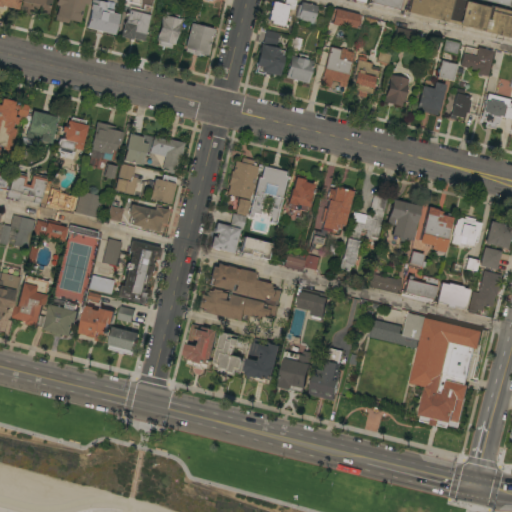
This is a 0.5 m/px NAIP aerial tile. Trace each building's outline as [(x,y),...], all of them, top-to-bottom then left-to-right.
[(0,0),(19,0),(17,10),(1,6),(1,8),(0,7),(0,0)] [(51,0),(48,16),(40,14),(39,18),(32,16),(32,15),(19,12),(21,0),(51,0)] [(79,23),(69,20),(68,24),(55,21),(56,16),(56,17),(59,6),(56,6),(57,0),(89,0),(88,5),(84,4),(79,23)] [(86,28),(90,10),(91,6),(90,6),(92,0),(106,3),(105,10),(112,12),(112,13),(119,15),(114,35),(86,28)] [(297,0),(294,11),(289,9),(284,27),(271,24),(272,21),(269,20),(270,14),(269,14),(271,8),(272,8),(273,2),(284,4),(285,0),(297,0)] [(401,0),(399,11),(370,3),(370,0),(401,0)] [(462,0),(511,11),(511,39),(407,13),(410,0),(462,0)] [(298,5),(300,6),(301,2),(317,6),(314,18),(315,19),(313,28),(308,27),(309,22),(307,21),(307,22),(300,20),(300,19),(294,18),(298,5)] [(143,42),(132,39),(132,40),(120,37),(123,23),(125,23),(129,7),(143,10),(144,6),(151,7),(143,42)] [(359,15),(356,28),(341,25),(340,27),(332,24),(328,23),(332,9),(335,10),(336,9),(359,15)] [(179,16),(178,19),(180,20),(174,46),(172,45),(171,49),(157,46),(158,41),(156,41),(162,15),(165,15),(165,13),(179,16)] [(213,29),(207,55),(200,53),(199,57),(192,55),(192,54),(185,52),(186,49),(184,48),(190,24),(213,29)] [(417,33),(417,34),(415,44),(413,44),(412,50),(402,48),(403,43),(393,41),(397,28),(417,33)] [(278,34),(275,47),(263,43),(266,31),(278,34)] [(302,39),(299,51),(297,50),(296,52),(288,49),(289,48),(287,48),(290,37),(291,38),(291,36),(302,39)] [(445,40),(460,44),(457,55),(442,51),(445,40)] [(279,49),(279,50),(283,51),(282,57),(283,57),(280,71),(278,76),(270,74),(270,76),(265,75),(265,73),(263,73),(263,74),(255,72),(257,66),(256,66),(259,55),(259,54),(258,52),(259,48),(260,47),(261,44),(279,49)] [(330,47),(341,50),(341,49),(342,50),(342,49),(347,50),(346,51),(353,53),(345,88),(338,86),(339,83),(332,81),(331,85),(330,85),(329,88),(320,85),(330,47)] [(487,77),(474,74),(476,68),(468,66),(472,47),(493,51),(487,77)] [(390,55),(387,67),(380,65),(381,64),(376,63),(379,52),(390,55)] [(285,78),(287,73),(286,73),(288,64),(289,64),(291,56),(298,58),(299,55),(306,56),(306,60),(313,61),(308,84),(285,78)] [(369,69),(378,71),(376,79),(374,78),(372,85),(373,85),(371,94),(366,93),(364,98),(357,96),(358,91),(352,89),(354,82),(352,81),(358,57),(366,59),(365,62),(371,64),(369,69)] [(456,65),(453,82),(436,78),(440,61),(456,65)] [(408,79),(401,107),(383,103),(390,75),(408,79)] [(438,111),(437,116),(416,111),(418,106),(417,106),(422,86),(432,89),(434,83),(445,85),(438,111)] [(464,91),(463,95),(469,97),(469,98),(471,98),(469,105),(469,104),(466,114),(465,113),(463,119),(455,117),(454,120),(449,119),(450,114),(451,114),(456,95),(455,95),(457,89),(464,91)] [(511,100),(510,108),(511,108),(511,120),(500,117),(498,125),(495,125),(494,130),(484,127),(485,122),(483,122),(485,113),(483,112),(487,94),(511,100)] [(0,106),(2,99),(29,106),(26,117),(25,117),(23,121),(18,120),(17,125),(13,124),(12,129),(16,130),(10,152),(9,156),(1,154),(3,147),(0,146),(0,106)] [(57,118),(51,144),(39,141),(41,135),(27,132),(32,112),(57,118)] [(85,121),(84,125),(87,126),(81,151),(73,149),(72,152),(74,152),(73,156),(55,151),(58,138),(63,140),(65,133),(61,132),(62,127),(66,128),(67,121),(70,122),(71,118),(85,121)] [(96,122),(115,127),(114,131),(123,133),(119,146),(116,145),(114,151),(113,151),(112,154),(111,154),(110,161),(98,158),(98,160),(95,159),(94,161),(89,159),(91,150),(90,150),(91,146),(90,145),(96,122)] [(152,138),(152,137),(167,141),(167,140),(183,144),(179,159),(174,175),(165,173),(165,172),(162,171),(162,170),(160,170),(164,157),(146,152),(142,166),(138,165),(122,161),(125,150),(124,150),(128,134),(141,138),(142,135),(152,138)] [(229,185),(228,185),(231,172),(232,172),(235,162),(240,163),(241,158),(254,161),(252,166),(258,167),(246,214),(245,214),(245,216),(235,214),(236,212),(235,211),(238,199),(240,199),(241,198),(227,194),(229,185)] [(106,163),(117,166),(114,179),(111,178),(110,180),(105,179),(106,177),(103,177),(106,163)] [(135,168),(132,177),(137,178),(137,180),(140,180),(141,182),(136,183),(133,195),(115,191),(121,165),(135,168)] [(286,172),(286,175),(288,176),(277,224),(270,222),(271,218),(267,217),(270,202),(269,199),(270,196),(273,197),(275,187),(266,185),(264,194),(266,194),(266,198),(263,199),(259,214),(253,213),(252,218),(248,217),(253,196),(257,177),(260,177),(263,166),(286,172)] [(44,176),(44,179),(45,179),(40,204),(34,203),(35,198),(27,196),(28,191),(22,190),(21,194),(20,194),(19,200),(6,197),(8,191),(12,174),(16,175),(16,172),(26,174),(25,177),(26,177),(24,185),(29,186),(31,176),(32,176),(33,174),(44,176)] [(0,189),(0,174),(8,176),(4,190),(0,189)] [(154,179),(161,181),(162,175),(175,178),(174,184),(175,184),(170,205),(149,200),(154,179)] [(308,207),(307,207),(306,212),(298,210),(298,212),(286,209),(291,190),(292,190),(296,175),(304,177),(304,180),(304,182),(313,185),(308,207)] [(324,209),(326,209),(328,201),(327,201),(330,189),(334,190),(335,188),(352,192),(343,227),(341,226),(340,229),(336,228),(335,234),(325,231),(324,237),(326,237),(324,245),(322,245),(321,251),(310,248),(314,231),(320,233),(322,223),(320,222),(324,209)] [(79,197),(81,197),(82,192),(99,197),(98,201),(101,202),(97,219),(74,213),(79,197)] [(64,198),(65,194),(76,196),(73,211),(52,206),(55,195),(64,198)] [(353,213),(370,217),(372,209),(370,208),(373,195),(386,199),(376,242),(364,239),(366,230),(360,229),(358,237),(360,237),(353,267),(349,266),(348,271),(340,269),(353,213)] [(400,238),(398,238),(398,237),(391,235),(393,226),(386,224),(391,200),(419,207),(411,242),(405,240),(404,241),(403,242),(402,242),(401,242),(400,240),(400,238)] [(154,211),(155,207),(168,211),(164,225),(162,224),(161,228),(159,228),(158,233),(130,226),(131,225),(129,225),(131,218),(130,218),(130,216),(128,215),(130,205),(154,211)] [(109,207),(122,210),(119,223),(106,220),(109,207)] [(446,240),(447,240),(443,253),(442,256),(433,253),(433,250),(430,250),(431,246),(418,243),(427,207),(432,208),(432,209),(437,210),(437,211),(442,212),(442,215),(444,216),(445,215),(447,214),(449,215),(451,216),(451,217),(452,218),(446,240)] [(245,217),(242,229),(229,226),(232,214),(245,217)] [(27,249),(14,246),(18,229),(11,228),(14,216),(21,218),(21,217),(22,218),(22,216),(33,219),(33,220),(34,221),(27,249)] [(452,236),(451,236),(454,225),(455,226),(457,218),(463,219),(464,217),(475,220),(474,222),(481,224),(476,243),(473,242),(472,247),(465,245),(465,244),(459,242),(458,246),(450,244),(452,236)] [(60,223),(59,226),(66,228),(63,242),(33,234),(36,221),(47,223),(48,220),(60,223)] [(489,222),(511,227),(510,235),(511,236),(510,242),(508,241),(506,249),(484,244),(489,222)] [(239,229),(233,254),(209,248),(212,237),(215,238),(217,233),(213,232),(216,223),(239,229)] [(0,225),(2,226),(3,225),(11,227),(6,246),(0,244),(0,225)] [(102,234),(100,240),(68,232),(69,226),(102,234)] [(243,238),(270,245),(267,260),(239,253),(243,238)] [(108,239),(121,242),(118,252),(120,253),(117,267),(102,263),(108,239)] [(160,248),(158,258),(153,256),(151,262),(153,265),(152,271),(149,273),(144,289),(150,291),(146,304),(117,297),(119,286),(123,287),(127,270),(125,270),(124,268),(126,264),(128,264),(131,252),(128,251),(130,241),(160,248)] [(483,248),(500,252),(495,270),(479,266),(483,248)] [(407,266),(408,264),(411,252),(423,255),(421,262),(425,263),(423,268),(419,267),(419,269),(407,266)] [(304,258),(301,271),(298,271),(298,272),(295,272),(296,270),(292,269),(292,271),(290,270),(291,269),(287,268),(287,270),(285,269),(285,268),(282,267),(286,253),(304,258)] [(303,268),(306,255),(318,258),(315,271),(303,268)] [(467,259),(477,261),(475,272),(464,269),(467,259)] [(275,318),(268,316),(268,318),(263,316),(262,319),(247,315),(246,322),(238,321),(239,320),(207,312),(208,311),(203,310),(204,308),(202,307),(205,295),(206,295),(207,291),(210,292),(210,291),(211,292),(212,289),(230,294),(228,301),(231,301),(233,294),(248,298),(249,296),(234,293),(234,290),(231,289),(230,292),(211,287),(211,286),(209,285),(210,279),(209,279),(212,267),(216,268),(217,264),(220,265),(220,266),(225,267),(226,266),(235,268),(235,269),(238,270),(238,269),(255,273),(255,275),(258,275),(256,281),(270,284),(270,287),(275,288),(275,290),(281,291),(275,318)] [(472,292),(477,293),(483,271),(501,276),(496,297),(494,296),(491,308),(483,306),(481,311),(476,309),(475,315),(467,313),(472,292)] [(20,278),(16,295),(14,294),(9,314),(4,312),(3,318),(0,317),(0,277),(1,273),(20,278)] [(363,286),(366,273),(396,280),(396,278),(401,279),(398,294),(363,286)] [(48,282),(45,296),(46,296),(41,316),(45,317),(43,327),(38,326),(38,327),(21,323),(22,320),(13,318),(22,284),(23,284),(25,276),(48,282)] [(87,289),(90,276),(114,281),(110,295),(87,289)] [(438,280),(433,300),(431,300),(430,303),(402,296),(406,280),(407,280),(408,276),(411,277),(410,281),(424,284),(425,280),(422,279),(422,277),(438,280)] [(440,284),(447,285),(447,284),(450,284),(451,283),(458,285),(458,287),(462,288),(461,289),(468,290),(464,309),(453,307),(452,309),(445,307),(446,305),(435,303),(440,284)] [(298,304),(302,288),(328,295),(322,319),(309,316),(311,307),(298,304)] [(50,304),(65,308),(66,302),(77,305),(76,311),(79,311),(76,323),(74,322),(71,336),(62,334),(61,337),(52,335),(53,332),(44,330),(50,304)] [(86,307),(87,308),(87,306),(94,307),(93,309),(99,311),(100,308),(115,312),(112,324),(109,324),(106,332),(108,333),(105,343),(95,340),(95,338),(88,336),(79,333),(86,307)] [(117,319),(120,306),(134,310),(131,323),(117,319)] [(479,349),(474,348),(466,385),(469,386),(465,401),(464,401),(459,423),(451,421),(451,423),(448,423),(447,427),(437,425),(437,426),(430,425),(430,424),(420,422),(421,416),(419,416),(420,412),(420,408),(420,406),(422,403),(422,402),(425,389),(426,389),(427,387),(411,383),(421,340),(419,339),(416,349),(368,337),(372,319),(401,327),(399,333),(402,334),(408,313),(483,331),(479,349)] [(210,365),(209,365),(208,369),(188,364),(189,360),(184,358),(192,324),(219,331),(210,365)] [(139,333),(134,351),(133,351),(132,355),(109,349),(110,345),(109,345),(113,327),(139,333)] [(220,372),(221,368),(219,367),(215,365),(215,363),(223,332),(249,339),(245,353),(242,352),(242,351),(235,349),(234,356),(242,358),(244,361),(242,369),(237,368),(235,376),(220,372)] [(273,381),(272,380),(271,384),(255,381),(256,377),(251,376),(250,379),(248,379),(249,376),(243,375),(246,364),(247,365),(248,359),(260,362),(261,357),(255,356),(255,357),(248,355),(252,338),(265,341),(265,342),(281,346),(273,381)] [(308,395),(314,369),(322,371),(327,350),(328,351),(329,348),(342,351),(339,364),(340,365),(338,375),(339,375),(333,401),(308,395)] [(313,353),(310,364),(311,364),(305,389),(304,389),(303,392),(291,389),(290,390),(278,387),(285,358),(284,358),(285,351),(299,355),(300,354),(302,355),(303,351),(313,353)]
